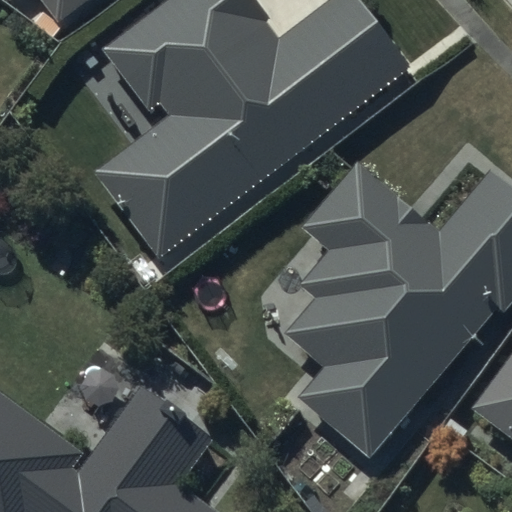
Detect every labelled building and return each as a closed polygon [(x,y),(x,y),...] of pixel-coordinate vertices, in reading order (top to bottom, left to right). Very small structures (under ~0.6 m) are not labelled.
[(101,0),(31,0),(57,34),(101,0)] [(92,183),(157,263),(407,77),(349,0),(345,0),(282,48),(246,0),(180,0),(99,61),(145,121),(159,111),(169,125),(92,183)] [(298,407),(367,467),(497,316),(505,323),(511,313),(511,200),(492,183),(440,243),(358,173),(300,241),(327,264),(298,297),(315,312),(285,348),(322,380),(298,407)] [(511,364),(470,421),(511,452),(511,364)] [(0,407),(0,511),(199,511),(177,496),(210,450),(139,398),(80,480),(74,475),(80,467),(0,407)]
